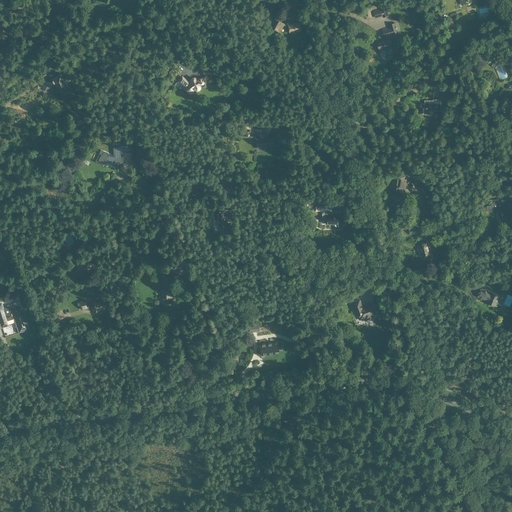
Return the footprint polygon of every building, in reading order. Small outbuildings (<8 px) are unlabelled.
[(389,16),(387,8),(381,9),(381,10),(379,10),(379,9),(374,11),(375,18),(383,16),(383,17),(389,16)] [(299,23),(288,25),(290,33),(300,31),(299,23)] [(388,36),(395,34),(393,28),(387,29),(387,28),(383,29),(385,40),(378,42),(380,50),(386,49),(386,50),(391,49),(388,36)] [(497,69),(500,79),(506,78),(503,67),(497,69)] [(184,76),(180,83),(184,85),(185,82),(191,85),(189,87),(188,87),(187,90),(191,91),(195,81),(188,77),(189,74),(185,72),(183,75),(184,76)] [(48,82),(43,86),(46,90),(54,84),(62,96),(66,94),(62,89),(64,88),(65,89),(68,86),(66,83),(70,80),(68,76),(63,80),(62,77),(62,78),(61,76),(60,74),(57,76),(58,78),(56,80),(55,79),(53,80),(52,81),(49,83),(48,82)] [(423,115),(431,115),(431,111),(441,111),(441,100),(426,100),(426,104),(423,104),(423,115)] [(257,148),(266,147),(266,146),(269,146),(270,152),(279,151),(277,137),(268,138),(268,139),(265,140),(265,138),(264,139),(263,135),(265,135),(264,128),(255,129),(256,136),(257,136),(257,139),(256,139),(257,148)] [(115,167),(122,166),(120,147),(115,147),(116,155),(114,155),(114,156),(112,156),(111,156),(110,156),(110,155),(108,155),(109,153),(103,151),(98,162),(104,165),(105,162),(108,162),(109,163),(111,163),(114,163),(115,167)] [(399,194),(402,196),(406,191),(396,182),(395,182),(396,181),(396,180),(395,179),(394,179),(393,180),(392,179),(389,183),(388,184),(389,186),(391,188),(392,187),(399,194)] [(419,187),(423,197),(430,194),(427,184),(419,187)] [(487,212),(501,210),(502,220),(509,219),(508,213),(511,212),(511,211),(511,200),(511,199),(511,193),(504,194),(505,198),(491,200),(492,205),(487,206),(487,212)] [(428,208),(434,206),(431,197),(425,199),(428,208)] [(339,215),(333,215),(333,211),(331,211),(331,207),(322,207),(323,218),(326,218),(326,224),(339,224),(339,215)] [(218,220),(219,228),(223,227),(223,229),(228,229),(227,222),(226,216),(223,216),(222,210),(214,211),(215,220),(218,220)] [(423,257),(430,255),(427,242),(420,244),(423,257)] [(51,276),(53,280),(61,276),(59,272),(51,276)] [(180,275),(174,275),(174,278),(163,278),(164,290),(160,290),(160,298),(166,297),(172,297),(171,281),(180,281),(180,275)] [(485,292),(480,289),(477,296),(487,301),(487,302),(496,306),(500,297),(491,293),(491,294),(487,292),(487,291),(486,291),(485,292)] [(96,313),(104,304),(98,298),(80,303),(82,309),(90,307),(96,313)] [(372,318),(371,316),(376,314),(371,303),(362,307),(359,300),(355,302),(355,301),(351,303),(352,307),(353,307),(354,311),(356,311),(360,320),(364,318),(365,321),(372,318)] [(0,320),(2,328),(8,326),(6,321),(15,318),(19,331),(28,329),(25,320),(26,319),(22,306),(20,306),(19,302),(7,306),(8,307),(1,309),(0,306),(0,320)] [(367,322),(367,324),(363,326),(364,328),(373,324),(371,320),(367,322)] [(249,325),(250,333),(259,331),(258,324),(249,325)] [(277,342),(269,343),(266,343),(266,344),(260,344),(261,354),(274,352),(274,351),(278,351),(277,342)]
